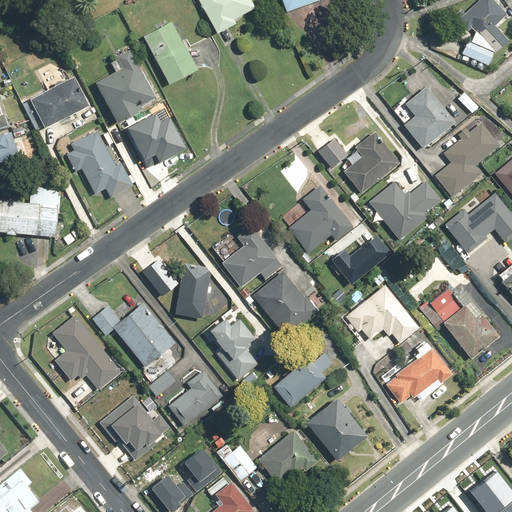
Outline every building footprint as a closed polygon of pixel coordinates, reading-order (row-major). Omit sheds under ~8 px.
[(197,0),(215,32),(234,22),(232,19),(253,8),(249,0),(197,0)] [(280,0),(284,11),(315,0),(280,0)] [(506,15),(491,0),(476,0),(455,21),(466,32),(470,29),(482,41),(496,28),(494,26),(506,15)] [(170,21),(142,36),(168,84),(196,69),(170,21)] [(494,49),(467,38),(460,55),(476,61),(474,67),(487,73),(488,73),(488,72),(489,72),(489,71),(490,71),(490,70),(490,69),(491,69),(491,68),(490,68),(490,67),(490,66),(488,65),(494,49)] [(122,68),(94,82),(115,122),(140,109),(140,108),(157,98),(142,71),(140,73),(128,50),(116,56),(122,68)] [(28,98),(43,128),(88,105),(73,76),(28,98)] [(421,149),(455,123),(445,109),(443,110),(425,87),(404,104),(413,115),(402,124),(421,149)] [(478,106),(463,92),(457,99),(472,113),(478,106)] [(142,157),(153,152),(157,160),(184,146),(168,114),(158,118),(155,111),(126,125),(142,157)] [(0,128),(8,126),(4,113),(0,114),(0,128)] [(449,161),(433,175),(450,197),(481,173),(475,165),(500,145),(490,132),(496,127),(489,118),(484,123),(482,120),(469,130),(466,126),(455,135),(459,139),(442,152),(449,161)] [(114,166),(96,130),(70,143),(73,150),(65,154),(74,172),(81,169),(93,194),(105,188),(109,197),(133,185),(121,162),(114,166)] [(354,147),(360,154),(341,169),(360,193),(399,163),(374,131),(354,147)] [(2,133),(0,133),(0,175),(22,168),(10,132),(3,134),(2,133)] [(333,137),(316,151),(330,169),(347,155),(333,137)] [(511,195),(511,156),(493,172),(511,195)] [(395,178),(368,199),(396,236),(425,214),(423,212),(441,198),(424,177),(405,191),(395,178)] [(301,200),(309,209),(287,228),(307,252),(329,234),(334,240),(352,225),(319,185),(301,200)] [(0,199),(0,231),(54,237),(58,189),(35,186),(35,191),(30,190),(28,203),(0,199)] [(511,237),(511,215),(493,192),(467,213),(463,208),(443,224),(467,253),(485,238),(483,237),(493,229),(505,243),(511,237)] [(242,246),(221,263),(240,287),(259,272),(265,280),(282,266),(250,226),(235,237),(242,246)] [(385,249),(372,233),(353,250),(371,271),(381,263),(376,257),(385,249)] [(158,259),(142,272),(161,296),(177,283),(158,259)] [(205,267),(183,263),(174,314),(202,319),(210,273),(205,267)] [(511,264),(498,275),(502,280),(500,282),(511,296),(511,264)] [(313,312),(281,271),(251,294),(283,335),(313,312)] [(418,326),(383,284),(343,317),(356,333),(360,329),(368,338),(379,329),(386,337),(391,334),(398,343),(418,326)] [(469,358),(497,335),(480,315),(474,320),(447,287),(428,302),(427,301),(417,308),(433,327),(439,322),(469,358)] [(142,303),(120,321),(107,306),(91,318),(105,335),(113,329),(145,367),(175,342),(142,303)] [(120,371),(74,315),(51,333),(65,350),(54,360),(70,380),(77,374),(80,378),(85,374),(97,389),(120,371)] [(229,327),(222,317),(203,333),(211,343),(214,340),(220,347),(213,353),(235,379),(257,361),(243,344),(254,336),(239,318),(229,327)] [(392,373),(394,376),(384,383),(399,403),(410,395),(412,398),(436,380),(438,384),(451,375),(426,340),(414,349),(416,351),(412,354),(414,357),(392,373)] [(327,379),(307,356),(271,386),(290,409),(327,379)] [(147,386),(155,396),(175,380),(167,370),(147,386)] [(167,405),(183,425),(222,395),(202,370),(186,383),(190,388),(167,405)] [(132,395),(99,423),(113,439),(116,437),(135,460),(156,443),(153,439),(169,426),(159,413),(152,419),(132,395)] [(149,397),(142,402),(149,411),(156,405),(149,397)] [(366,436),(334,397),(303,422),(335,461),(366,436)] [(318,460),(292,429),(256,458),(277,483),(290,473),(292,476),(302,469),(304,471),(318,460)] [(237,480),(256,466),(240,445),(221,459),(237,480)] [(152,487),(169,508),(219,468),(202,447),(152,487)] [(0,511),(29,511),(38,504),(26,488),(30,484),(19,470),(0,486),(0,511)] [(472,493),(487,511),(497,511),(511,500),(511,490),(497,472),(472,493)] [(221,503),(210,511),(252,511),(254,511),(229,481),(214,494),(221,503)] [(511,511),(511,502),(500,511),(511,511)]
